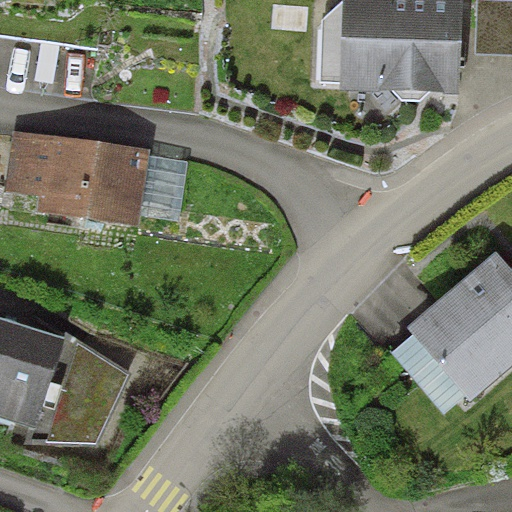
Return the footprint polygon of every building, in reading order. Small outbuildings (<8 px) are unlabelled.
[(106,0),(0,0),(0,35),(104,48),(110,0),(106,0)] [(340,83),(343,0),(342,0),(322,19),(319,82),(340,83)] [(462,0),(343,0),(340,83),(340,88),(392,90),(400,101),(420,102),(431,91),(460,92),(462,0)] [(511,0),(475,0),(474,55),(511,55),(511,0)] [(151,148),(13,130),(5,191),(39,195),(37,212),(141,226),(142,216),(150,156),(151,148)] [(188,161),(150,156),(142,216),(180,221),(188,161)] [(511,364),(511,268),(496,250),(406,327),(413,335),(392,352),(444,413),(466,395),(470,400),(511,364)] [(63,336),(0,316),(0,417),(30,427),(25,444),(96,443),(130,373),(65,331),(63,336)]
